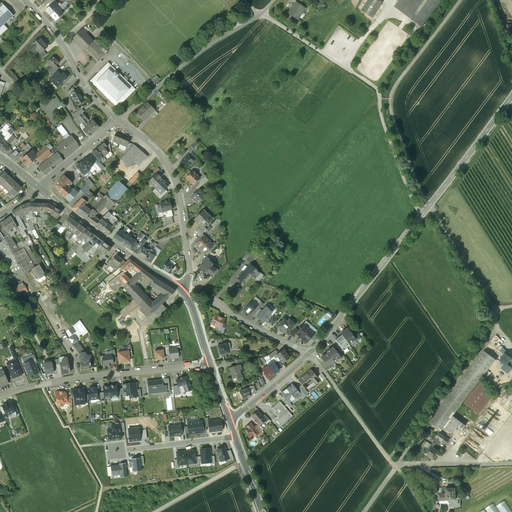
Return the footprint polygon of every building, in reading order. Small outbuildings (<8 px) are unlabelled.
[(382,2),(378,0),(368,0),(362,11),(372,17),(382,2)] [(399,0),(394,7),(422,26),(440,0),(399,0)] [(54,1),(45,10),(50,15),(57,8),(56,6),(57,5),(54,1)] [(1,2),(0,3),(0,36),(17,19),(1,2)] [(304,9),(296,3),(288,14),(297,19),(304,9)] [(57,8),(50,15),(55,20),(62,14),(57,8)] [(87,33),(82,28),(72,39),(84,51),(85,49),(98,62),(106,55),(93,42),(86,34),(87,33)] [(46,55),(43,51),(48,47),(39,38),(32,44),(33,45),(28,48),(32,52),(37,48),(41,52),(38,55),(42,59),(46,55)] [(59,63),(52,57),(47,62),(53,69),(54,67),(59,63)] [(135,89),(108,63),(90,81),(117,107),(135,89)] [(68,77),(63,73),(62,74),(59,72),(56,75),(52,80),(56,83),(55,84),(58,87),(64,80),(65,80),(68,77)] [(157,76),(149,82),(153,87),(161,80),(157,76)] [(84,101),(77,90),(75,91),(71,94),(75,100),(74,101),(77,105),(84,101)] [(326,118),(335,110),(330,104),(321,112),(326,118)] [(148,108),(145,105),(141,110),(140,109),(137,113),(141,117),(141,116),(145,120),(150,115),(153,111),(149,107),(148,108)] [(90,122),(82,114),(84,112),(81,109),(76,112),(83,121),(87,126),(89,124),(88,123),(90,122)] [(83,121),(76,112),(73,114),(75,118),(73,120),(78,126),(81,123),(83,121)] [(99,128),(92,120),(90,122),(88,123),(89,124),(87,126),(93,132),(99,128)] [(93,132),(87,126),(83,121),(81,123),(85,128),(82,130),(88,137),(93,132)] [(14,131),(6,124),(1,130),(4,132),(0,136),(0,147),(8,139),(7,139),(13,132),(14,131)] [(13,132),(7,139),(8,139),(10,142),(13,139),(15,141),(17,139),(13,136),(15,134),(13,132)] [(122,137),(115,134),(112,141),(118,143),(118,144),(119,145),(120,144),(122,137)] [(71,136),(62,143),(64,146),(73,139),(71,136)] [(129,139),(122,137),(120,144),(126,147),(129,139)] [(8,139),(0,147),(0,149),(5,154),(10,149),(7,146),(10,142),(8,139)] [(62,143),(51,151),(52,154),(51,153),(48,156),(48,157),(49,158),(38,167),(44,175),(71,154),(79,147),(78,145),(77,145),(73,139),(64,146),(62,143)] [(22,143),(17,148),(19,150),(18,150),(19,151),(25,146),(22,143)] [(104,143),(96,149),(103,157),(108,153),(105,149),(107,148),(106,146),(104,143)] [(142,152),(134,144),(120,158),(129,167),(133,162),(142,152)] [(35,155),(34,155),(36,157),(40,162),(47,157),(44,154),(49,150),(46,146),(37,153),(35,155)] [(17,148),(8,156),(12,160),(19,154),(17,152),(18,150),(19,150),(17,148)] [(103,157),(96,149),(91,153),(98,161),(103,157)] [(31,150),(20,159),(25,166),(32,160),(31,158),(34,155),(35,155),(32,151),(31,150)] [(142,152),(133,162),(138,166),(144,159),(145,160),(148,157),(142,152)] [(192,157),(188,154),(181,162),(187,168),(194,161),(191,158),(192,157)] [(89,160),(86,157),(81,162),(89,171),(90,173),(96,168),(92,164),(91,163),(89,160)] [(89,171),(81,162),(76,166),(85,177),(88,174),(87,173),(89,171)] [(96,164),(94,162),(92,164),(96,168),(98,171),(101,169),(96,164)] [(8,176),(4,172),(3,173),(0,175),(0,183),(0,184),(8,176)] [(137,172),(125,186),(127,189),(140,175),(137,172)] [(195,172),(194,172),(193,174),(191,172),(186,178),(190,182),(190,183),(191,184),(192,184),(193,185),(200,178),(196,175),(197,175),(197,174),(197,173),(196,172),(195,172)] [(158,175),(157,175),(156,174),(149,180),(153,184),(152,185),(155,188),(163,181),(160,178),(160,177),(158,175)] [(64,175),(57,182),(58,183),(57,185),(57,188),(59,190),(57,191),(64,197),(71,190),(68,188),(68,184),(70,182),(64,175)] [(12,180),(8,176),(0,184),(5,188),(12,180)] [(90,181),(89,182),(86,178),(84,180),(86,184),(91,189),(94,185),(90,181)] [(17,184),(12,180),(5,188),(9,192),(17,184)] [(98,203),(93,209),(97,213),(104,206),(109,210),(127,189),(125,186),(118,180),(108,192),(101,199),(98,203)] [(202,180),(196,186),(199,189),(205,183),(202,180)] [(163,181),(155,188),(155,189),(160,194),(165,190),(167,188),(164,185),(165,183),(163,181)] [(17,184),(9,192),(13,196),(21,188),(17,184)] [(86,184),(80,190),(85,194),(86,194),(91,189),(86,184)] [(71,190),(64,197),(69,202),(77,194),(72,189),(71,190)] [(167,192),(165,190),(160,194),(158,195),(161,198),(167,192)] [(201,194),(198,190),(191,197),(198,205),(206,196),(202,193),(201,194)] [(90,197),(86,194),(85,194),(82,198),(87,202),(90,197)] [(82,198),(72,208),(77,213),(85,218),(91,211),(83,206),(87,202),(82,198)] [(169,201),(167,202),(167,200),(164,201),(165,202),(160,204),(161,206),(160,206),(162,212),(166,211),(171,209),(169,201)] [(29,203),(26,204),(21,206),(20,206),(23,210),(25,215),(29,213),(30,203),(29,203)] [(37,203),(30,203),(29,213),(29,216),(31,220),(32,223),(35,223),(37,217),(37,212),(37,203)] [(53,206),(48,204),(41,203),(40,208),(44,209),(44,215),(48,215),(51,215),(56,218),(61,211),(52,206),(53,206)] [(23,210),(20,206),(15,210),(20,218),(19,218),(20,219),(22,218),(21,217),(22,216),(23,217),(25,223),(27,222),(25,215),(23,210)] [(91,211),(85,218),(92,224),(97,218),(94,216),(97,213),(93,209),(91,211)] [(23,224),(20,219),(19,218),(20,218),(15,210),(11,212),(17,221),(19,224),(18,225),(19,226),(17,227),(19,232),(22,236),(25,234),(25,233),(23,230),(26,229),(23,224)] [(204,210),(194,219),(201,226),(201,227),(203,226),(205,224),(206,225),(210,221),(209,219),(210,218),(205,214),(207,213),(204,210)] [(108,211),(101,219),(99,221),(95,226),(101,231),(107,224),(103,221),(106,218),(107,218),(111,214),(108,211)] [(126,212),(117,220),(119,222),(128,214),(126,212)] [(10,216),(1,222),(7,231),(15,225),(14,223),(10,216)] [(69,216),(63,224),(65,226),(66,226),(72,219),(69,216)] [(166,217),(165,218),(166,226),(173,224),(172,216),(166,217)] [(114,217),(107,223),(110,226),(117,220),(114,217)] [(52,221),(47,218),(47,220),(44,219),(42,225),(46,226),(53,228),(57,223),(53,220),(52,221)] [(72,219),(66,226),(70,229),(72,231),(78,223),(72,219)] [(107,224),(101,231),(106,235),(119,222),(117,220),(110,226),(107,223),(107,224)] [(7,231),(1,222),(0,222),(0,232),(3,237),(9,234),(7,231)] [(25,223),(23,224),(26,229),(27,228),(29,234),(33,233),(32,231),(30,227),(27,222),(25,223)] [(86,229),(78,223),(72,231),(72,232),(79,238),(86,229)] [(61,226),(58,230),(57,231),(60,233),(65,226),(63,224),(61,226)] [(130,224),(128,227),(126,226),(123,229),(126,231),(123,233),(126,235),(134,227),(130,224)] [(15,225),(7,231),(9,234),(11,237),(19,232),(17,227),(15,225)] [(201,227),(201,226),(196,230),(201,235),(202,234),(206,230),(203,226),(201,227)] [(68,231),(63,237),(64,238),(65,237),(67,238),(72,232),(72,231),(70,229),(68,231)] [(79,238),(75,243),(78,246),(81,243),(82,238),(84,240),(83,241),(84,241),(87,239),(89,240),(93,235),(86,229),(79,238)] [(118,230),(113,237),(120,243),(126,236),(126,235),(123,233),(118,230)] [(25,234),(22,236),(26,242),(30,239),(26,233),(25,233),(25,234)] [(141,233),(138,237),(134,242),(138,244),(142,238),(144,235),(141,233)] [(45,275),(26,242),(17,247),(11,237),(9,234),(3,237),(3,238),(5,239),(6,240),(24,273),(31,269),(42,286),(43,286),(50,282),(46,275),(45,275)] [(201,235),(196,240),(198,242),(204,236),(202,234),(201,235)] [(93,235),(89,240),(93,243),(92,244),(97,248),(102,241),(93,235)] [(131,238),(126,235),(126,236),(120,243),(133,252),(138,244),(134,242),(133,241),(134,240),(131,238)] [(198,242),(196,244),(198,246),(199,247),(201,248),(209,240),(204,236),(198,242)] [(138,244),(133,252),(136,254),(141,246),(142,247),(146,241),(142,238),(138,244)] [(0,242),(0,255),(2,258),(6,255),(14,267),(19,265),(21,269),(23,273),(24,273),(6,240),(5,239),(2,242),(0,242)] [(209,240),(201,248),(203,251),(203,252),(205,254),(208,250),(213,245),(212,244),(209,240)] [(111,248),(102,241),(97,248),(106,255),(111,248)] [(87,242),(78,251),(82,255),(92,246),(87,242)] [(217,246),(214,242),(212,244),(213,245),(208,250),(211,252),(217,246)] [(142,247),(141,246),(136,254),(144,259),(151,248),(149,247),(147,251),(144,249),(144,248),(142,247)] [(72,247),(67,253),(70,256),(75,249),(72,247)] [(151,248),(144,259),(150,263),(155,256),(151,253),(153,250),(154,249),(151,247),(151,248)] [(252,253),(246,260),(249,262),(253,258),(254,259),(256,256),(252,253)] [(122,259),(116,254),(111,261),(113,263),(116,265),(117,266),(119,264),(122,260),(122,259)] [(14,267),(6,255),(2,258),(13,274),(21,269),(19,265),(14,267)] [(129,259),(120,267),(124,272),(130,267),(134,270),(139,266),(129,259)] [(204,263),(199,268),(201,270),(201,271),(201,272),(202,272),(203,272),(204,273),(211,265),(212,264),(208,260),(207,260),(204,263)] [(176,267),(166,261),(161,268),(169,273),(172,270),(174,271),(176,267)] [(113,263),(111,266),(110,265),(107,268),(111,271),(116,265),(113,263)] [(248,267),(243,272),(238,279),(241,281),(250,271),(252,273),(252,274),(255,277),(259,272),(255,269),(250,264),(247,266),(248,267)] [(204,273),(202,274),(207,279),(213,273),(216,270),(215,270),(211,265),(204,273)] [(138,272),(132,278),(130,280),(134,284),(142,276),(144,277),(148,273),(142,268),(138,272)] [(124,273),(116,281),(117,281),(113,284),(110,287),(113,290),(116,287),(118,289),(121,287),(122,286),(124,284),(124,285),(130,280),(124,273)] [(134,284),(130,280),(124,285),(124,284),(122,286),(126,291),(127,291),(134,299),(142,307),(139,310),(148,319),(151,316),(154,319),(165,308),(161,304),(168,297),(169,297),(174,292),(175,291),(155,278),(151,276),(148,280),(152,283),(150,286),(163,294),(152,304),(141,292),(134,284)] [(22,283),(10,290),(14,297),(26,290),(24,285),(23,285),(22,283)] [(133,300),(119,313),(124,318),(128,314),(138,305),(133,300)] [(257,304),(252,300),(244,310),(249,314),(254,308),(257,305),(257,304)] [(263,304),(260,301),(257,304),(257,305),(254,308),(257,311),(263,304)] [(265,306),(256,317),(260,320),(263,322),(271,312),(269,310),(269,309),(265,306)] [(224,319),(216,315),(211,323),(215,325),(215,326),(219,328),(222,322),(224,319)] [(277,320),(272,316),(267,323),(272,327),(277,320)] [(289,319),(287,322),(284,319),(278,326),(280,328),(280,329),(282,331),(284,331),(287,333),(295,324),(289,319)] [(227,324),(222,322),(219,328),(218,330),(223,332),(227,324)] [(309,329),(303,324),(298,330),(295,333),(296,333),(301,338),(309,329)] [(298,330),(295,328),(290,334),(293,337),(296,333),(295,333),(298,330)] [(351,334),(347,328),(340,333),(341,335),(349,345),(352,343),(351,342),(355,340),(355,339),(351,334)] [(314,333),(309,329),(301,338),(302,338),(304,339),(304,340),(306,342),(310,338),(314,333)] [(319,335),(315,331),(314,333),(310,338),(314,341),(319,335)] [(355,331),(351,334),(355,339),(355,340),(356,341),(360,338),(355,331)] [(69,339),(72,344),(78,340),(75,336),(73,335),(69,339)] [(349,345),(341,335),(335,340),(338,344),(343,350),(349,346),(349,345)] [(89,358),(78,343),(73,346),(79,354),(79,356),(78,358),(80,359),(80,361),(81,360),(89,359),(89,358)] [(222,344),(217,345),(219,354),(222,353),(222,355),(228,354),(227,348),(230,348),(229,343),(226,344),(226,343),(222,344)] [(18,357),(13,346),(10,348),(14,358),(18,357)] [(332,347),(326,352),(327,353),(334,362),(339,359),(340,358),(336,352),(332,347)] [(169,349),(169,354),(170,358),(178,357),(178,353),(177,348),(169,349)] [(509,355),(503,348),(500,352),(503,354),(499,360),(504,364),(501,368),(508,373),(511,368),(507,365),(511,358),(508,356),(509,355)] [(277,353),(275,355),(274,356),(275,358),(277,361),(277,362),(279,360),(281,364),(282,364),(290,358),(283,349),(277,353)] [(163,350),(154,351),(155,360),(164,359),(163,355),(163,350)] [(339,350),(336,352),(340,358),(339,359),(340,360),(344,357),(340,352),(339,350)] [(128,351),(118,353),(119,363),(123,362),(123,363),(127,363),(127,362),(129,361),(129,357),(128,351)] [(275,351),(269,354),(268,355),(270,359),(274,356),(275,355),(277,353),(275,351)] [(484,351),(429,422),(440,431),(443,427),(450,419),(452,416),(463,402),(477,383),(480,380),(493,363),(496,360),(484,351)] [(334,362),(327,353),(321,357),(325,362),(328,367),(329,366),(334,362)] [(111,355),(102,356),(103,365),(108,364),(108,365),(110,365),(110,364),(113,364),(112,359),(111,355)] [(67,358),(59,359),(60,364),(59,364),(61,372),(66,371),(67,373),(70,372),(68,362),(68,363),(67,358)] [(89,359),(81,360),(82,364),(81,365),(82,370),(91,368),(89,359)] [(16,360),(6,364),(13,379),(22,375),(16,360)] [(33,361),(25,364),(25,363),(24,364),(29,376),(38,372),(34,364),(33,361)] [(274,363),(272,361),(267,365),(274,374),(279,370),(278,368),(274,363)] [(328,367),(325,362),(322,365),(326,371),(330,368),(329,366),(328,367)] [(52,363),(44,364),(44,369),(44,370),(45,374),(53,372),(53,369),(52,363)] [(236,365),(229,368),(232,379),(233,382),(234,383),(237,381),(237,382),(243,380),(239,369),(241,369),(240,364),(236,365)] [(274,374),(267,365),(262,369),(265,372),(264,373),(265,374),(265,375),(266,376),(265,376),(267,379),(274,374)] [(0,371),(0,385),(1,387),(8,383),(3,370),(0,371)] [(310,370),(306,373),(306,374),(299,381),(305,388),(313,381),(315,384),(319,380),(310,370)] [(187,376),(184,377),(180,378),(180,379),(176,380),(178,385),(178,386),(183,384),(185,391),(186,392),(192,389),(187,376)] [(168,378),(146,381),(148,394),(153,394),(153,395),(167,393),(167,391),(170,390),(168,378)] [(136,382),(129,383),(130,395),(131,398),(138,397),(137,390),(136,382)] [(129,383),(122,384),(123,388),(123,394),(124,396),(130,395),(129,383)] [(258,383),(251,386),(253,392),(257,390),(257,389),(260,388),(258,383)] [(477,383),(463,402),(478,415),(493,396),(477,383)] [(116,385),(109,385),(111,398),(117,397),(118,397),(117,390),(116,385)] [(292,385),(286,389),(294,398),(299,394),(299,393),(296,390),(292,385)] [(308,393),(301,385),(298,388),(299,388),(305,395),(308,393)] [(96,387),(89,388),(90,394),(90,400),(96,399),(97,399),(97,393),(96,387)] [(246,388),(239,391),(242,399),(247,397),(247,398),(250,397),(249,396),(250,396),(249,394),(246,388)] [(299,393),(299,394),(302,397),(305,395),(299,388),(296,390),(299,393)] [(83,389),(73,390),(74,396),(75,397),(74,399),(75,405),(85,403),(84,396),(83,389)] [(294,398),(286,389),(281,394),(286,399),(289,402),(294,398)] [(64,392),(59,392),(59,391),(55,392),(55,396),(56,396),(56,399),(57,399),(58,405),(60,407),(62,404),(67,403),(66,397),(66,396),(65,395),(66,394),(66,393),(65,392),(64,392)] [(292,406),(289,402),(286,399),(284,401),(289,408),(292,406)] [(10,402),(2,406),(5,413),(6,415),(13,412),(14,411),(13,408),(10,402)] [(271,409),(277,416),(273,420),(280,427),(292,416),(286,408),(280,402),(271,409)] [(262,416),(257,411),(252,416),(260,425),(264,421),(265,420),(262,416)] [(465,425),(452,416),(450,419),(462,429),(465,425)] [(457,425),(450,419),(443,427),(451,433),(457,425)] [(221,420),(208,421),(209,426),(209,432),(222,430),(221,423),(221,420)] [(202,421),(187,423),(188,427),(188,433),(188,434),(203,432),(203,431),(202,422),(202,421)] [(254,428),(250,423),(245,428),(249,433),(247,435),(251,439),(255,436),(256,435),(257,434),(258,433),(254,428)] [(120,425),(114,426),(114,429),(107,430),(108,439),(122,437),(121,432),(120,425)] [(180,425),(168,426),(169,437),(182,435),(180,426),(180,425)] [(262,433),(256,426),(254,428),(258,433),(257,434),(259,436),(262,433)] [(128,429),(130,441),(140,440),(140,439),(139,430),(139,428),(128,429)] [(449,440),(439,432),(433,441),(436,443),(437,444),(440,441),(441,442),(441,441),(445,444),(449,440)] [(433,441),(430,445),(425,453),(433,459),(439,451),(433,447),(436,443),(433,441)] [(226,451),(224,447),(220,448),(221,449),(216,450),(220,461),(225,459),(225,460),(229,459),(229,458),(226,451)] [(202,463),(211,462),(210,456),(209,448),(200,449),(201,456),(202,463)] [(194,450),(185,451),(187,464),(195,463),(196,463),(195,457),(194,450)] [(178,465),(187,464),(185,451),(176,452),(177,459),(178,465)] [(135,458),(140,458),(141,465),(144,465),(143,456),(135,457),(135,458)] [(135,458),(131,459),(131,461),(132,467),(133,472),(141,471),(141,465),(140,458),(135,458)] [(121,478),(127,477),(125,463),(119,464),(119,465),(110,466),(110,467),(111,476),(120,475),(121,478)] [(455,488),(445,489),(445,494),(442,494),(442,501),(450,500),(450,507),(460,507),(460,499),(455,499),(455,488)] [(496,506),(494,503),(479,511),(511,511),(511,506),(507,499),(496,506)]
